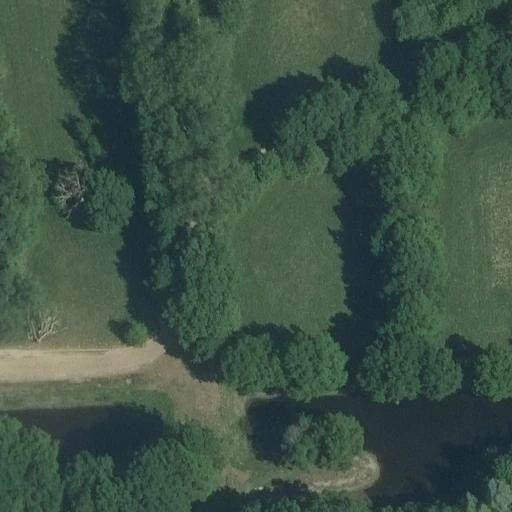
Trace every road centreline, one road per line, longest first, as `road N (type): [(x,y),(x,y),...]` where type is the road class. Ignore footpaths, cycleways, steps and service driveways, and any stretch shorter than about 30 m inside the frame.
road 1 (track): [(511,90),(187,200),(197,358),(0,370)]
road 2 (track): [(197,358),(209,462),(189,490),(37,497)]
road 3 (track): [(187,200),(172,0)]
